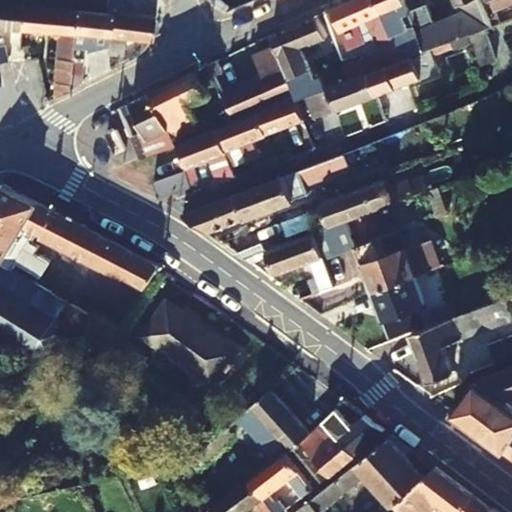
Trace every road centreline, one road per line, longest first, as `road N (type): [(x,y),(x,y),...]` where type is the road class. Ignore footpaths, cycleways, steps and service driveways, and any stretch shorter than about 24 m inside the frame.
road 1 (residential): [(132,221),(511,76)]
road 2 (tertiary): [(405,414),(180,246),(132,221)]
road 3 (residential): [(0,149),(192,47)]
road 4 (residential): [(286,511),(405,414)]
road 5 (tertiary): [(132,221),(0,155)]
road 6 (tertiary): [(511,489),(405,414)]
